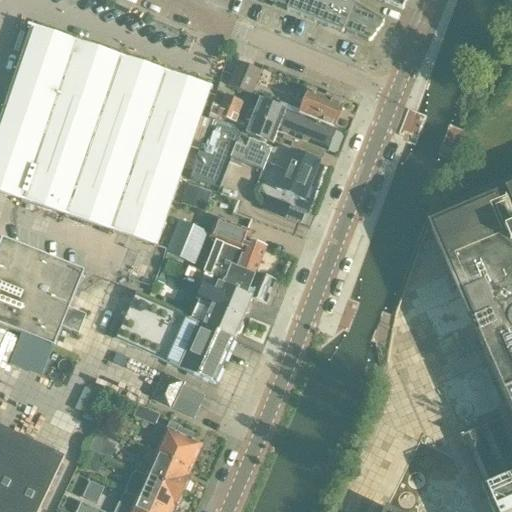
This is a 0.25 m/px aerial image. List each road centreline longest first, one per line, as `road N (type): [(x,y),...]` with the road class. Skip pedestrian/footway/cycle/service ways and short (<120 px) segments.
road 1 (unclassified): [(226,511),(395,93)]
road 2 (unclassified): [(395,93),(156,0)]
